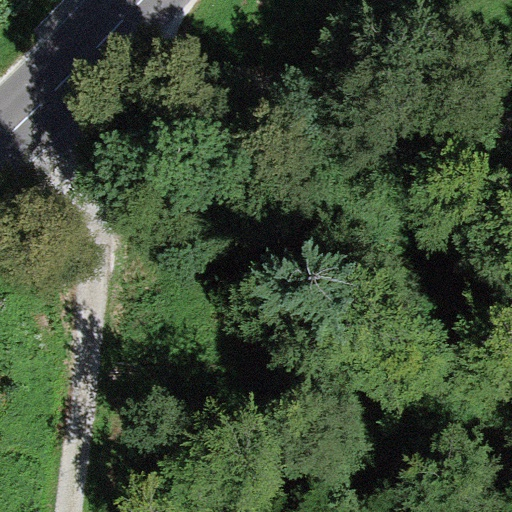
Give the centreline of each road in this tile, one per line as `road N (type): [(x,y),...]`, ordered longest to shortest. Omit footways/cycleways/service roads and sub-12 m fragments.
road 1 (track): [(72,511),(99,270),(96,217),(81,166),(39,105)]
road 2 (track): [(121,0),(456,102),(511,108)]
road 3 (secondary): [(0,139),(132,0)]
